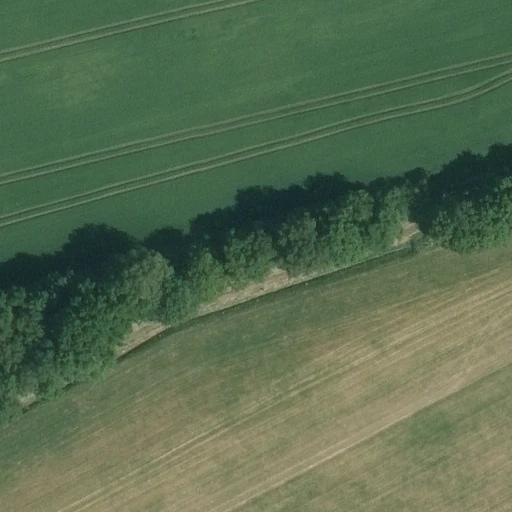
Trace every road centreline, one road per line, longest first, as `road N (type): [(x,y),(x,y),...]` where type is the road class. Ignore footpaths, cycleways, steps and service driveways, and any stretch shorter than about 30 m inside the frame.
road 1 (track): [(114,342),(234,283),(408,224),(511,171)]
road 2 (track): [(0,404),(114,342)]
